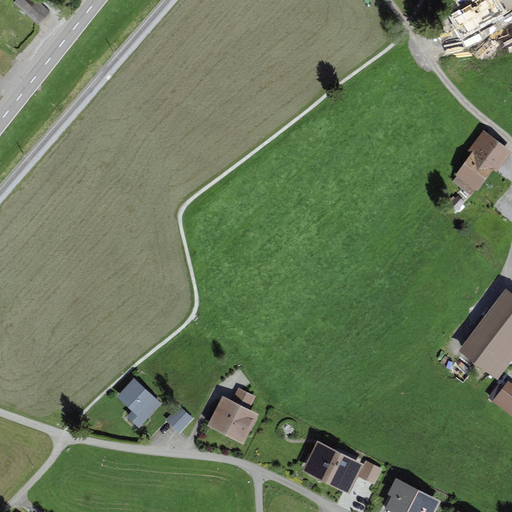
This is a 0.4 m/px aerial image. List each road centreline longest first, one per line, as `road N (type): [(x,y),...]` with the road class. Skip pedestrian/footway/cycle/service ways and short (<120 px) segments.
road 1 (unclassified): [(0,413),(63,436),(244,466),(256,480),(258,511)]
road 2 (primary): [(97,0),(0,122)]
